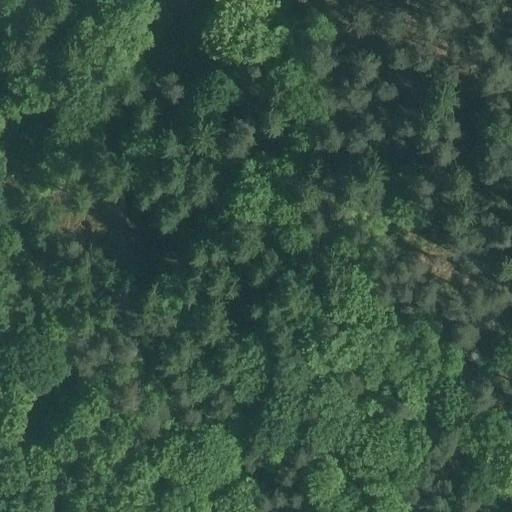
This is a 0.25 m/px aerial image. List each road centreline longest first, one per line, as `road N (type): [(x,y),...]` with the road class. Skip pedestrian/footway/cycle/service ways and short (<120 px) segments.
road 1 (track): [(135,38),(511,419)]
road 2 (track): [(166,394),(320,511)]
road 3 (track): [(105,511),(166,394)]
